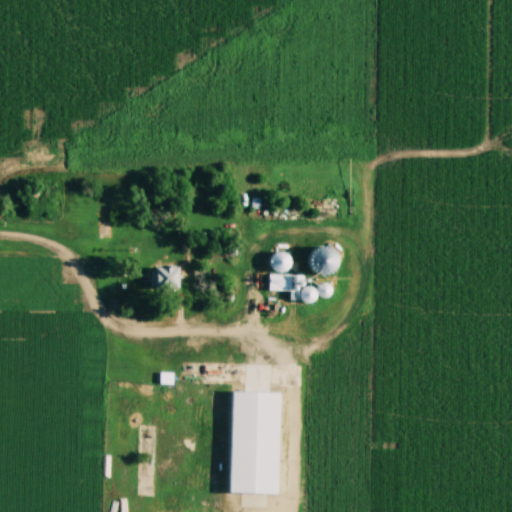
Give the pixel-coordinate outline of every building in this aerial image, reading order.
[(338,257),(328,246),(310,262),(321,273),(338,257)] [(271,269),(286,273),(291,256),(275,252),(271,269)] [(153,288),(181,288),(181,267),(153,267),(153,288)] [(290,292),(290,301),(313,302),(314,276),(268,274),(268,291),(290,292)] [(231,389),(280,391),(276,489),(228,488),(231,389)]
